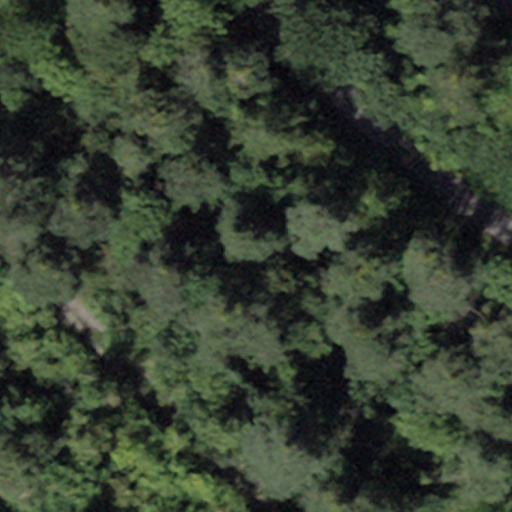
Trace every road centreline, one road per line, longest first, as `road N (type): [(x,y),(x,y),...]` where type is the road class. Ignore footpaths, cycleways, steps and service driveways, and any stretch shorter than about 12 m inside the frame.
road 1 (track): [(0,243),(59,307),(289,511)]
road 2 (unclassified): [(258,0),(511,227)]
